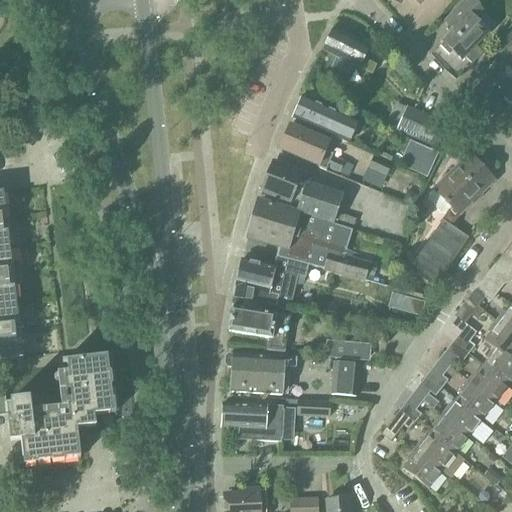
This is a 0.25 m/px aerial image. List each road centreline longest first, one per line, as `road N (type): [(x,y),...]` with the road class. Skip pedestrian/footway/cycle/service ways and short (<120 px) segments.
road 1 (secondary): [(78,0),(81,38),(173,368)]
road 2 (secondary): [(173,368),(145,0)]
road 3 (residential): [(361,465),(372,422),(447,303),(511,220)]
road 4 (residential): [(511,161),(358,0)]
road 5 (residential): [(361,465),(181,475)]
road 6 (residential): [(258,142),(296,55),(293,18)]
